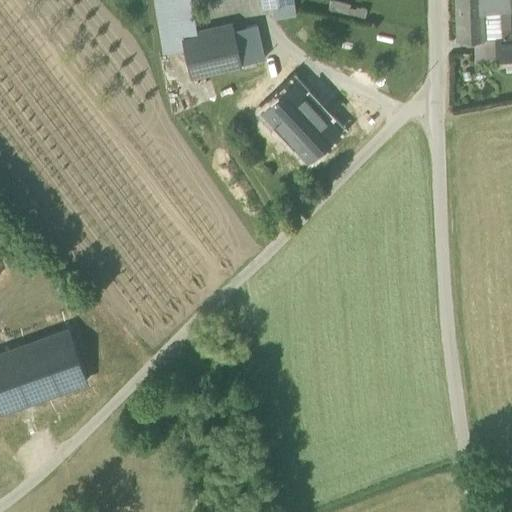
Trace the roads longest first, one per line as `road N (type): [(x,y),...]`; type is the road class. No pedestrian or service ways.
road 1 (unclassified): [(438,92),(401,117),(0,505)]
road 2 (unclassified): [(473,511),(445,321),(438,92)]
road 3 (track): [(401,117),(325,75),(249,0)]
